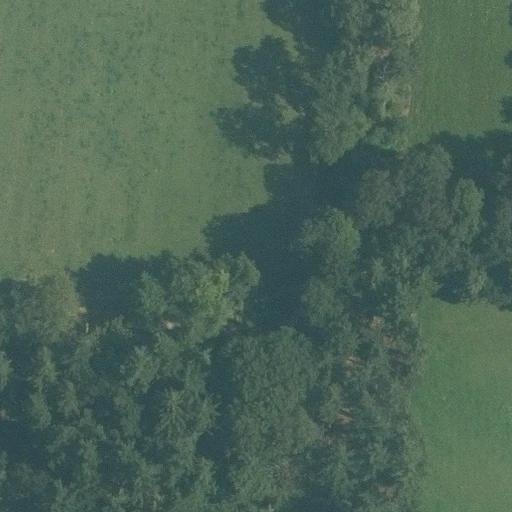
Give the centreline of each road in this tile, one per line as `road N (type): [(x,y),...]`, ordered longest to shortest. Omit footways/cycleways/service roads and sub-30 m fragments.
road 1 (track): [(511,215),(433,215),(383,231),(284,330),(262,364),(265,464),(276,511)]
road 2 (track): [(0,364),(312,297)]
